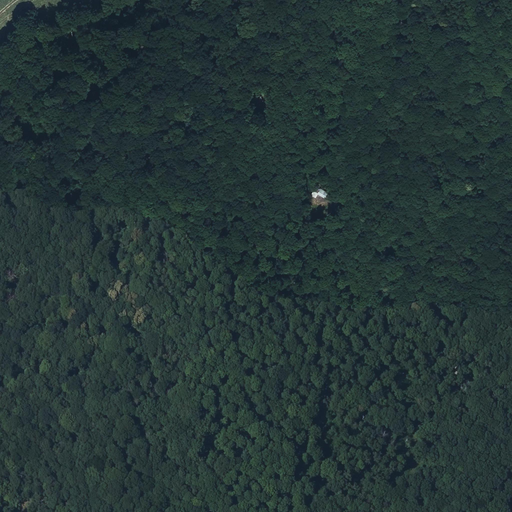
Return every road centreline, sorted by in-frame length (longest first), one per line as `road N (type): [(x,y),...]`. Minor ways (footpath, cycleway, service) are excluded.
road 1 (track): [(437,511),(431,454),(453,359),(421,319),(351,278),(323,238),(362,54),(397,0)]
road 2 (track): [(511,229),(331,209)]
road 3 (track): [(111,0),(56,21),(0,74)]
